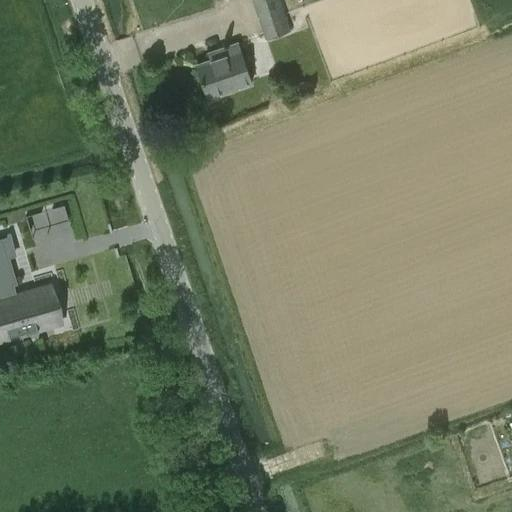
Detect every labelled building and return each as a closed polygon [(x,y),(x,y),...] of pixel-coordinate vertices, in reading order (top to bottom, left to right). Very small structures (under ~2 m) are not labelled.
[(290,30),(285,15),(280,0),(252,0),(266,39),(290,30)] [(122,68),(138,65),(135,49),(119,52),(122,68)] [(197,73),(208,105),(253,88),(240,52),(224,57),(226,63),(197,73)] [(0,293),(16,292),(11,251),(12,250),(10,232),(0,232),(0,293)] [(0,300),(0,334),(1,340),(56,324),(46,288),(0,300)]
